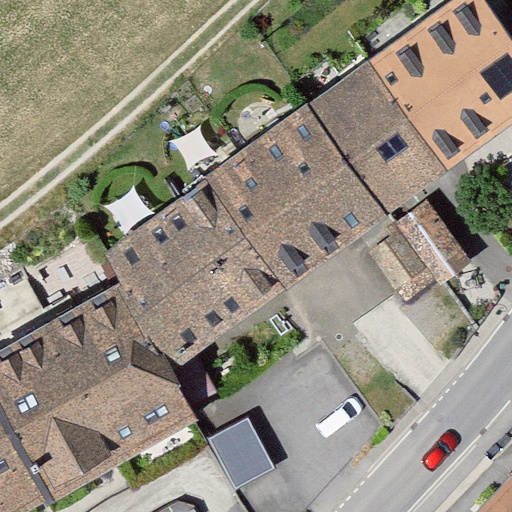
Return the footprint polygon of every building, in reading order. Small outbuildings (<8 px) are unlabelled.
[(0,511),(13,511),(188,424),(153,362),(511,131),(511,59),(473,0),(447,0),(93,259),(105,295),(0,353),(0,511)] [(511,0),(492,12),(511,48),(511,0)] [(423,284),(468,251),(427,196),(382,229),(423,284)] [(235,477),(271,458),(248,416),(212,435),(235,477)] [(511,511),(511,468),(469,511),(511,511)]
